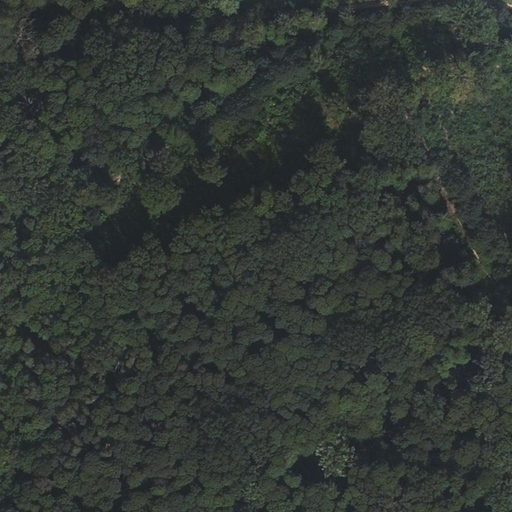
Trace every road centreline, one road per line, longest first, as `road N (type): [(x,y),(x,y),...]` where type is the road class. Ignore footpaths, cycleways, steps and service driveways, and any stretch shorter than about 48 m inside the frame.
road 1 (track): [(0,261),(355,11)]
road 2 (track): [(0,21),(355,11)]
road 3 (track): [(511,325),(355,11)]
road 4 (track): [(511,339),(286,511)]
